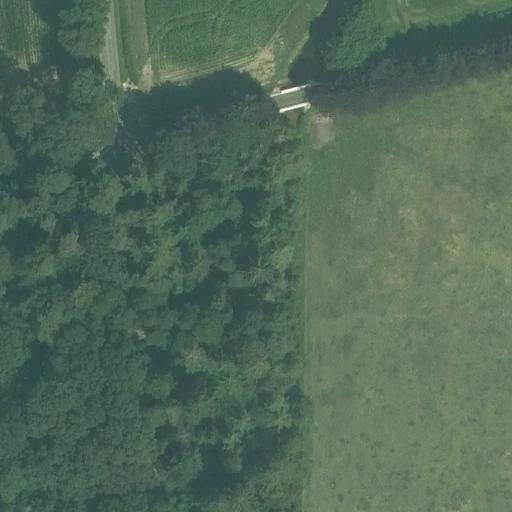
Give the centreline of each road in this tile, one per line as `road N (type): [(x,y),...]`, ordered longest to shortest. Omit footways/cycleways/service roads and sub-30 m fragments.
road 1 (unclassified): [(511,37),(113,145)]
road 2 (unclassified): [(148,511),(113,145)]
road 3 (unclassified): [(113,145),(101,0)]
